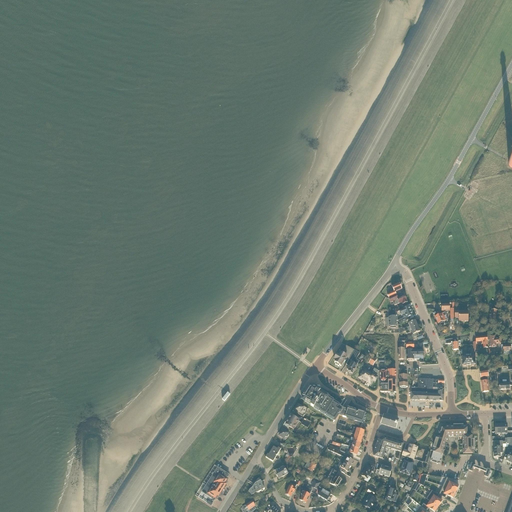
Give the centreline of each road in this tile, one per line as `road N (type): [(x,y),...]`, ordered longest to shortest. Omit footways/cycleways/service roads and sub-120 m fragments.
road 1 (unclassified): [(394,264),(511,64)]
road 2 (residential): [(452,414),(449,372),(407,275),(394,264)]
road 3 (residential): [(314,367),(394,264)]
